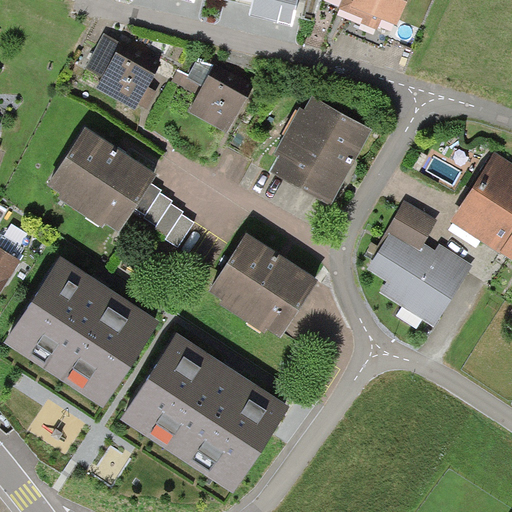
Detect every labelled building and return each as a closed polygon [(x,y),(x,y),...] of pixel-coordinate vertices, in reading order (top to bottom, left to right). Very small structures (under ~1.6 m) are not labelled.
[(299,0),(255,0),(251,17),(292,27),(299,0)] [(408,0),(341,0),(338,8),(363,18),(360,27),(376,33),(380,22),(398,29),(408,0)] [(85,69),(103,79),(97,90),(132,111),(138,101),(147,107),(155,94),(146,89),(159,66),(123,44),(121,46),(104,36),(85,69)] [(216,65),(198,63),(190,78),(203,85),(187,114),(228,137),(256,89),(216,65)] [(373,131),(312,97),(270,173),(331,207),(373,131)] [(240,125),(230,143),(258,159),(268,141),(240,125)] [(119,154),(86,132),(48,188),(119,235),(136,209),(152,184),(156,178),(119,154)] [(511,263),(511,260),(511,167),(492,155),(449,225),(511,263)] [(161,190),(152,184),(136,209),(147,216),(145,218),(158,226),(156,229),(169,237),(167,240),(178,247),(193,224),(179,215),(181,213),(169,205),(171,202),(158,194),(161,190)] [(438,221),(404,203),(388,231),(390,233),(421,251),(424,246),(438,221)] [(424,246),(421,251),(390,233),(369,269),(390,282),(382,295),(434,327),(471,266),(441,248),(437,254),(424,246)] [(317,284),(244,235),(205,293),(278,342),(317,284)] [(0,294),(20,265),(0,251),(0,294)] [(158,325),(55,260),(1,347),(104,411),(158,325)] [(289,407),(175,336),(120,424),(233,495),(289,407)]
